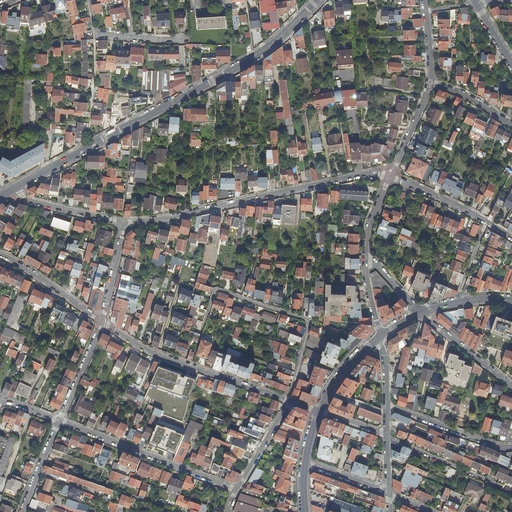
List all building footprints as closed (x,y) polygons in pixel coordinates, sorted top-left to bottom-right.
[(66,0),(69,11),(70,16),(78,14),(74,0),(66,0)] [(233,13),(238,13),(238,7),(236,8),(236,4),(236,2),(240,1),(240,2),(246,1),(245,0),(231,0),(232,4),(233,13)] [(264,30),(280,27),(274,0),(265,0),(259,1),(264,30)] [(349,0),(342,0),(343,1),(344,12),(350,11),(349,0)] [(343,1),(339,1),(335,2),(337,15),(344,14),(343,12),(344,12),(343,1)] [(92,5),(94,13),(103,12),(101,4),(92,5)] [(49,5),(42,7),(42,10),(43,11),(45,21),(58,18),(55,6),(50,7),(49,5)] [(148,20),(151,20),(150,6),(143,7),(144,19),(147,19),(146,15),(147,15),(148,20)] [(494,20),(500,18),(500,11),(498,7),(495,8),(494,6),(490,8),(491,10),(494,16),(492,17),(494,20)] [(30,7),(22,7),(21,18),(20,22),(29,22),(30,13),(30,12),(30,7)] [(125,8),(125,7),(110,10),(111,16),(112,22),(118,21),(117,18),(126,17),(125,8)] [(411,8),(407,8),(401,8),(401,10),(401,20),(408,19),(407,15),(412,15),(411,8)] [(467,15),(468,15),(466,8),(460,8),(461,14),(459,14),(458,23),(467,24),(467,15)] [(500,18),(499,20),(508,21),(509,11),(501,10),(501,13),(500,11),(500,18)] [(45,21),(43,11),(34,14),(30,13),(29,22),(29,25),(36,23),(36,24),(45,21)] [(157,26),(157,28),(168,26),(168,24),(170,23),(171,26),(170,11),(157,13),(157,19),(157,26)] [(332,11),(323,12),(325,27),(334,25),(332,11)] [(6,26),(11,26),(15,27),(15,26),(16,17),(16,14),(15,13),(13,13),(13,14),(12,17),(7,16),(6,26)] [(186,22),(185,13),(175,13),(175,23),(180,23),(180,22),(186,22)] [(258,13),(249,14),(251,28),(256,28),(256,27),(260,26),(258,13)] [(238,14),(233,15),(233,28),(237,27),(236,19),(239,19),(239,23),(242,23),(242,24),(244,24),(244,22),(246,22),(246,14),(238,14)] [(70,18),(72,25),(82,23),(81,19),(75,20),(75,18),(75,16),(70,17),(70,18)] [(104,18),(106,27),(113,26),(112,22),(111,16),(104,18)] [(197,18),(198,30),(227,28),(226,20),(227,20),(227,19),(226,19),(226,16),(197,18)] [(417,26),(419,26),(423,26),(422,25),(422,19),(413,19),(414,27),(416,27),(416,28),(417,28),(417,26)] [(441,28),(449,29),(449,26),(450,26),(450,20),(439,20),(439,28),(441,28)] [(82,23),(72,25),(73,33),(83,32),(86,31),(85,23),(82,23)] [(299,40),(300,48),(306,47),(303,27),(299,30),(295,34),(296,38),(296,40),(299,40)] [(441,39),(449,39),(449,36),(452,36),(453,29),(449,29),(441,28),(441,39)] [(312,35),(314,46),(326,44),(324,30),(315,32),(315,34),(312,35)] [(415,39),(414,30),(404,30),(404,40),(415,39)] [(86,37),(86,38),(84,38),(83,36),(83,32),(73,33),(75,40),(81,40),(89,39),(88,37),(86,37)] [(81,51),(87,51),(86,42),(89,42),(90,41),(90,39),(89,39),(81,40),(81,45),(81,50),(81,51)] [(441,39),(439,39),(439,44),(441,44),(441,50),(448,50),(448,42),(451,42),(451,39),(449,39),(441,39)] [(108,40),(99,40),(98,49),(103,49),(103,52),(107,52),(108,40)] [(81,45),(64,45),(64,55),(75,55),(74,50),(81,50),(81,45)] [(406,45),(406,50),(406,56),(415,56),(415,45),(406,45)] [(272,65),(285,63),(283,51),(283,46),(276,51),(271,55),(272,65)] [(144,61),(145,48),(131,47),(131,49),(130,60),(144,61)] [(352,47),(350,48),(340,49),(335,49),(337,63),(353,62),(352,47)] [(131,49),(125,48),(125,51),(117,50),(117,54),(116,62),(130,63),(130,60),(131,49)] [(149,49),(149,58),(163,58),(164,50),(149,49)] [(180,51),(164,50),(163,58),(179,59),(180,51)] [(285,63),(294,62),(292,50),(283,51),(285,63)] [(216,58),(216,61),(230,61),(230,51),(216,51),(216,58)] [(36,63),(39,64),(41,64),(46,64),(47,54),(45,54),(33,53),(33,64),(36,65),(36,63)] [(81,75),(92,77),(93,74),(87,73),(88,73),(88,61),(87,61),(87,53),(83,53),(83,61),(81,61),(81,75)] [(494,64),(496,53),(493,53),(493,55),(488,54),(488,55),(487,64),(494,64)] [(116,62),(117,54),(107,54),(106,61),(106,69),(116,69),(116,64),(116,62)] [(264,59),(265,88),(270,87),(274,87),(272,65),(271,55),(268,57),(264,59)] [(307,57),(296,58),(297,73),(309,72),(307,57)] [(446,65),(452,65),(452,57),(441,58),(441,68),(446,68),(446,67),(446,65)] [(203,65),(202,68),(217,68),(216,61),(216,58),(202,58),(203,65)] [(389,71),(401,72),(402,63),(390,62),(389,71)] [(201,78),(201,65),(193,65),(193,82),(197,80),(201,78)] [(255,76),(255,66),(255,65),(244,71),(241,73),(241,82),(241,98),(241,109),(247,108),(247,80),(250,80),(250,88),(256,88),(255,76)] [(255,76),(260,76),(260,74),(264,74),(263,65),(255,66),(255,76)] [(456,80),(463,80),(464,67),(456,67),(456,80)] [(143,75),(142,89),(162,89),(163,71),(146,70),(146,71),(143,71),(143,75)] [(186,86),(186,71),(174,72),(174,79),(175,79),(175,81),(170,83),(169,95),(175,92),(186,86)] [(408,78),(397,77),(396,80),(395,88),(407,89),(408,78)] [(394,81),(395,80),(384,78),(383,86),(390,87),(391,81),(394,81)] [(508,79),(501,78),(499,87),(499,90),(506,92),(508,79)] [(217,86),(217,99),(220,99),(220,100),(226,100),(226,98),(226,82),(226,81),(222,83),(217,86)] [(276,119),(286,118),(292,118),(291,114),(291,108),(287,87),(287,81),(280,81),(284,110),(276,111),(276,119)] [(226,98),(236,98),(236,82),(226,82),(226,98)] [(31,91),(37,91),(37,85),(31,85),(25,84),(21,137),(28,138),(31,91)] [(109,92),(107,92),(103,91),(104,88),(96,86),(96,90),(97,91),(98,91),(99,91),(99,97),(106,98),(106,99),(105,99),(104,103),(108,103),(109,92)] [(266,106),(275,105),(275,101),(274,87),(270,87),(270,91),(266,92),(266,106)] [(490,90),(485,90),(484,94),(484,99),(490,103),(497,104),(499,90),(499,87),(495,87),(494,93),(490,92),(490,90)] [(322,110),(321,108),(321,105),(327,104),(327,102),(336,101),(334,91),(321,94),(320,88),(313,89),(315,101),(315,104),(316,110),(322,110)] [(344,108),(353,107),(357,107),(356,94),(356,93),(355,88),(341,90),(344,108)] [(64,92),(64,90),(53,90),(52,101),(57,102),(57,100),(63,100),(64,92)] [(445,102),(448,93),(439,90),(438,93),(437,93),(435,98),(445,102)] [(78,102),(79,93),(75,93),(64,92),(63,100),(74,101),(78,102)] [(357,107),(368,106),(368,101),(367,95),(367,93),(356,94),(357,107)] [(130,105),(130,106),(148,102),(148,97),(141,96),(133,97),(133,94),(129,94),(129,96),(130,103),(130,105)] [(511,96),(502,95),(500,104),(511,106),(511,96)] [(459,106),(462,99),(457,97),(454,104),(459,106)] [(406,114),(408,101),(398,99),(395,112),(404,113),(406,114)] [(184,120),(191,120),(191,119),(192,109),(192,100),(188,102),(187,109),(184,109),(184,120)] [(86,111),(87,103),(78,102),(74,101),(73,105),(77,106),(76,110),(86,111)] [(94,102),(93,105),(97,105),(97,108),(102,108),(101,113),(106,113),(108,103),(104,103),(94,102)] [(122,115),(131,114),(130,106),(130,105),(120,106),(120,111),(122,111),(122,115)] [(455,116),(459,119),(464,108),(459,106),(455,116)] [(429,114),(426,120),(436,124),(441,112),(431,107),(430,111),(431,111),(429,114)] [(68,114),(90,116),(90,112),(86,111),(76,110),(63,109),(62,109),(56,108),(55,121),(59,121),(60,111),(63,111),(63,113),(65,113),(65,112),(68,112),(68,114)] [(191,119),(206,119),(207,109),(192,109),(191,119)] [(395,112),(387,111),(385,120),(389,120),(388,124),(400,126),(401,122),(403,123),(404,113),(395,112)] [(476,119),(477,116),(468,112),(464,122),(473,125),(476,119)] [(101,116),(92,115),(91,123),(100,124),(101,116)] [(180,117),(170,116),(169,124),(169,133),(179,134),(180,117)] [(286,118),(288,133),(294,132),(292,118),(286,118)] [(473,125),(468,136),(478,140),(474,150),(479,151),(480,148),(486,135),(492,119),(489,118),(487,123),(476,119),(473,125)] [(497,122),(492,119),(486,135),(493,138),(497,128),(499,123),(497,122)] [(72,135),(74,136),(76,136),(77,122),(67,121),(66,130),(66,132),(72,133),(72,135)] [(77,122),(76,136),(75,142),(75,147),(81,143),(83,127),(90,128),(90,123),(77,122)] [(159,133),(169,133),(169,124),(159,123),(159,133)] [(502,124),(499,123),(497,128),(498,129),(494,137),(501,140),(501,139),(505,132),(500,129),(502,124)] [(419,135),(421,136),(420,140),(430,145),(432,141),(435,142),(435,141),(433,140),(434,136),(436,131),(438,132),(439,132),(422,125),(424,126),(422,132),(425,133),(424,136),(419,134),(419,135)] [(389,138),(388,138),(386,145),(377,142),(376,146),(372,147),(372,145),(365,146),(365,144),(360,145),(361,161),(365,160),(365,162),(366,162),(370,161),(371,161),(371,162),(383,161),(383,160),(384,159),(386,159),(387,157),(388,157),(392,149),(393,149),(399,129),(394,128),(394,129),(392,128),(391,133),(389,138)] [(453,146),(456,141),(454,140),(457,133),(457,131),(454,130),(449,141),(448,144),(453,146)] [(511,134),(505,131),(505,132),(501,139),(508,142),(510,136),(511,134)] [(74,142),(74,136),(72,135),(72,133),(66,132),(66,133),(65,142),(74,142)] [(200,133),(191,132),(190,151),(190,154),(192,154),(192,146),(196,146),(195,149),(201,149),(201,139),(196,139),(196,136),(199,136),(200,133)] [(329,138),(326,138),(328,152),(330,153),(335,152),(336,150),(335,149),(338,149),(338,152),(344,151),(341,133),(330,135),(330,136),(330,137),(329,138)] [(121,144),(130,145),(131,135),(129,134),(120,139),(119,144),(121,144)] [(348,138),(348,134),(343,134),(347,160),(352,159),(351,157),(350,149),(348,138)] [(360,142),(355,142),(355,138),(352,135),(348,138),(350,149),(351,157),(352,159),(352,161),(361,161),(360,145),(360,142)] [(320,136),(311,138),(312,142),(313,152),(323,150),(320,136)] [(292,143),(289,144),(291,157),(298,156),(295,140),(291,140),(292,143)] [(156,162),(166,162),(167,155),(168,142),(165,141),(164,143),(166,144),(165,149),(157,149),(156,162)] [(301,144),(301,142),(298,142),(300,154),(308,153),(306,143),(301,144)] [(0,169),(11,176),(45,158),(44,148),(44,144),(25,154),(24,153),(23,154),(23,155),(11,161),(0,155),(0,169)] [(106,154),(106,155),(115,156),(120,157),(121,156),(122,152),(124,152),(125,150),(121,150),(109,148),(108,145),(107,146),(106,154)] [(89,156),(88,157),(87,166),(87,169),(91,169),(91,167),(99,167),(100,156),(89,156)] [(407,172),(422,178),(428,165),(413,158),(407,172)] [(136,162),(136,163),(135,176),(147,177),(148,163),(136,162)] [(503,174),(508,177),(510,173),(511,174),(511,171),(511,169),(511,167),(509,165),(510,162),(509,162),(503,174)] [(428,165),(422,178),(426,180),(432,166),(428,165)] [(108,171),(107,176),(115,177),(116,168),(114,168),(104,167),(104,171),(108,171)] [(248,176),(248,168),(235,168),(235,177),(235,189),(235,198),(239,197),(239,192),(240,192),(241,181),(238,181),(238,180),(237,180),(237,181),(237,179),(248,179),(248,176)] [(446,178),(448,173),(443,171),(442,174),(435,170),(431,180),(435,182),(434,185),(436,186),(434,190),(440,192),(442,188),(446,178)] [(59,188),(60,182),(61,171),(56,174),(53,176),(51,185),(49,195),(58,197),(58,196),(59,188)] [(72,174),(67,173),(67,175),(63,175),(62,182),(62,184),(63,184),(70,185),(72,174)] [(457,200),(465,184),(458,180),(459,179),(453,176),(451,180),(446,178),(442,188),(454,193),(452,198),(457,200)] [(235,177),(229,177),(226,177),(220,177),(220,189),(235,189),(235,177)] [(267,177),(258,177),(258,185),(258,187),(268,187),(268,180),(267,177)] [(176,190),(186,191),(187,179),(177,178),(176,190)] [(475,198),(480,187),(469,182),(464,193),(475,198)] [(36,192),(44,193),(46,184),(41,183),(38,188),(36,192)] [(484,194),(488,185),(484,183),(476,201),(480,203),(484,194)] [(44,199),(48,200),(49,195),(51,185),(46,184),(44,193),(43,195),(41,199),(44,199)] [(489,199),(491,199),(492,198),(497,186),(495,184),(494,185),(494,186),(489,184),(488,185),(484,194),(490,197),(489,199)] [(33,197),(36,192),(38,188),(35,185),(31,188),(27,190),(28,196),(33,197)] [(203,192),(199,192),(199,195),(199,204),(199,206),(204,204),(204,199),(209,199),(209,192),(209,189),(209,186),(204,186),(203,192)] [(216,189),(213,189),(213,192),(209,192),(209,199),(213,199),(213,202),(217,202),(217,188),(216,188),(216,189)] [(368,191),(352,190),(340,189),(340,192),(340,198),(368,200),(368,191)] [(83,202),(90,203),(91,194),(91,191),(84,190),(84,192),(83,200),(83,202)] [(74,191),(73,199),(83,200),(84,192),(74,191)] [(331,201),(339,202),(340,198),(340,192),(332,191),(331,201)] [(328,207),(329,194),(318,194),(317,207),(319,207),(319,210),(319,211),(326,211),(326,210),(327,207),(328,207)] [(511,200),(511,199),(511,194),(510,194),(506,201),(503,208),(506,210),(507,209),(508,209),(509,208),(508,207),(511,201),(511,200)] [(153,195),(151,195),(151,198),(145,198),(143,208),(154,209),(156,199),(156,197),(157,196),(156,196),(155,196),(153,195)] [(114,198),(115,197),(102,196),(102,200),(101,207),(113,208),(114,198)] [(163,199),(156,197),(156,199),(154,209),(163,211),(164,207),(165,205),(162,204),(163,201),(163,199)] [(123,209),(124,199),(114,198),(113,208),(123,209)] [(272,217),(272,219),(281,220),(282,208),(275,208),(275,206),(278,206),(279,198),(275,199),(274,201),(272,217)] [(312,199),(302,198),(301,210),(311,210),(312,199)] [(500,207),(502,208),(505,202),(498,199),(495,203),(490,214),(494,216),(497,210),(498,211),(500,207)] [(264,201),(262,216),(272,217),(274,201),(268,201),(269,200),(264,201)] [(177,204),(165,201),(165,205),(164,207),(176,209),(177,204)] [(256,207),(255,216),(262,217),(262,216),(264,201),(261,202),(260,207),(256,207)] [(484,214),(489,216),(490,214),(495,203),(493,202),(492,205),(489,204),(487,207),(484,214)] [(7,212),(12,215),(14,212),(17,207),(11,203),(5,212),(6,213),(7,212)] [(14,212),(21,216),(27,206),(24,205),(19,204),(17,207),(14,212)] [(281,220),(281,223),(288,224),(296,225),(298,205),(282,204),(282,208),(281,220)] [(393,221),(394,219),(399,221),(401,213),(392,210),(393,207),(386,204),(382,215),(383,216),(382,219),(389,221),(389,220),(393,221)] [(429,206),(423,204),(419,213),(425,215),(429,206)] [(246,209),(245,215),(253,216),(254,214),(253,214),(253,211),(254,211),(255,207),(247,206),(246,209)] [(425,215),(424,218),(428,220),(429,217),(431,218),(435,208),(433,207),(429,206),(425,215)] [(344,223),(358,224),(359,215),(350,215),(350,211),(350,210),(345,210),(344,223)] [(439,215),(440,213),(436,212),(435,214),(434,213),(429,225),(432,226),(433,224),(436,225),(436,224),(439,215)] [(200,223),(203,224),(209,225),(211,215),(212,213),(207,214),(201,215),(200,223)] [(190,244),(196,245),(197,241),(198,234),(199,228),(200,223),(201,215),(197,216),(195,227),(196,227),(195,230),(194,231),(194,233),(190,233),(189,241),(191,242),(190,244)] [(221,217),(211,215),(209,225),(209,226),(219,228),(221,217)] [(441,226),(444,217),(439,215),(436,224),(441,226)] [(242,219),(239,218),(232,216),(232,217),(230,224),(230,225),(239,227),(237,236),(241,237),(243,225),(245,216),(242,216),(242,219)] [(450,218),(445,216),(444,217),(441,226),(446,229),(450,218)] [(70,223),(54,217),(51,225),(68,231),(70,223)] [(188,221),(182,219),(181,224),(179,232),(187,234),(188,231),(191,221),(191,218),(188,218),(188,221)] [(446,229),(451,231),(455,221),(455,220),(450,218),(446,229)] [(458,233),(460,233),(462,227),(465,220),(461,218),(460,223),(456,232),(458,233)] [(392,225),(392,223),(393,221),(389,220),(389,221),(382,219),(381,223),(380,223),(378,228),(391,232),(396,234),(398,228),(393,226),(394,225),(392,225)] [(3,230),(11,234),(15,226),(9,222),(10,221),(9,220),(7,224),(3,230)] [(76,220),(73,229),(83,232),(84,229),(85,223),(76,220)] [(84,229),(92,231),(94,224),(90,223),(91,221),(86,220),(85,223),(84,229)] [(451,231),(450,231),(456,233),(456,232),(460,223),(455,221),(451,231)] [(474,224),(470,234),(475,236),(478,229),(479,226),(474,224)] [(328,225),(327,232),(337,233),(338,225),(328,225)] [(246,226),(245,235),(252,237),(254,227),(246,226)] [(51,237),(54,232),(41,227),(39,231),(50,236),(50,237),(51,237)] [(208,230),(202,229),(200,228),(198,234),(197,241),(198,241),(199,240),(206,241),(208,230)] [(220,239),(227,240),(230,229),(226,228),(226,229),(222,229),(220,239)] [(389,239),(391,232),(378,228),(377,233),(384,235),(383,237),(389,239)] [(406,246),(410,248),(411,246),(413,241),(409,239),(410,236),(412,232),(403,228),(399,238),(404,240),(402,244),(406,246)] [(500,242),(505,244),(507,240),(498,235),(487,228),(486,232),(485,235),(491,238),(491,239),(500,242)] [(100,229),(96,244),(101,246),(108,248),(112,232),(100,229)] [(164,230),(159,229),(157,239),(168,241),(169,236),(170,230),(165,229),(164,230)] [(125,244),(131,246),(133,236),(135,234),(132,231),(127,235),(125,244)] [(157,233),(148,231),(145,243),(149,244),(151,237),(156,239),(157,233)] [(321,235),(320,235),(320,232),(318,232),(316,233),(316,239),(317,241),(320,241),(320,243),(320,244),(325,245),(326,233),(322,232),(321,235)] [(349,233),(349,236),(349,244),(359,244),(359,241),(359,238),(359,234),(349,233)] [(458,233),(456,239),(461,241),(467,242),(469,237),(468,236),(460,233),(458,233)] [(27,240),(28,238),(21,234),(14,246),(21,251),(27,240)] [(9,237),(4,245),(11,249),(15,241),(9,237)] [(77,252),(79,241),(72,239),(69,250),(77,252)] [(185,251),(187,240),(179,239),(176,249),(185,251)] [(500,242),(491,239),(489,245),(496,248),(497,245),(504,248),(504,247),(505,244),(500,242)] [(25,256),(32,243),(27,240),(21,251),(17,257),(20,259),(22,255),(25,256)] [(45,241),(44,240),(40,249),(42,250),(45,251),(49,242),(46,241),(45,241)] [(415,254),(417,255),(421,245),(415,242),(413,241),(411,246),(416,249),(415,252),(416,253),(415,254)] [(461,241),(458,249),(459,250),(467,253),(470,244),(468,243),(467,242),(461,241)] [(90,260),(94,244),(89,242),(84,258),(88,259),(90,260)] [(343,244),(332,243),(331,252),(335,253),(335,254),(342,254),(343,244)] [(131,254),(133,246),(131,246),(125,244),(124,248),(123,252),(131,254)] [(348,252),(350,252),(358,253),(359,244),(349,244),(348,252)] [(113,249),(108,248),(101,246),(100,248),(105,250),(104,254),(106,254),(106,253),(112,255),(113,249)] [(161,247),(156,246),(156,247),(151,261),(156,263),(163,266),(167,254),(164,253),(163,255),(159,254),(161,247)] [(502,252),(488,247),(486,253),(494,256),(497,257),(499,254),(501,255),(502,252)] [(46,264),(45,265),(50,268),(51,265),(47,263),(51,254),(45,251),(42,250),(37,259),(46,264)] [(456,256),(454,255),(453,257),(464,262),(466,256),(470,258),(472,255),(467,253),(459,250),(456,256)] [(58,259),(56,264),(55,267),(63,270),(64,267),(66,260),(67,257),(68,253),(61,251),(59,254),(58,258),(58,259)] [(264,267),(269,268),(272,254),(266,253),(264,267)] [(172,254),(170,262),(177,264),(177,263),(179,257),(174,255),(172,254)] [(41,265),(42,263),(28,255),(27,255),(23,261),(27,263),(28,262),(39,268),(41,265)] [(492,265),(497,267),(498,263),(492,261),(493,259),(485,256),(483,262),(492,265)] [(359,258),(351,257),(345,257),(345,269),(350,269),(359,269),(359,258)] [(133,259),(127,258),(124,270),(131,272),(133,259)] [(453,259),(451,266),(449,269),(454,271),(458,273),(462,263),(453,259)] [(74,261),(71,260),(69,260),(69,261),(66,260),(64,267),(72,270),(74,261)] [(408,276),(408,277),(411,279),(409,284),(412,285),(418,271),(418,270),(414,269),(417,261),(415,260),(412,267),(408,276)] [(81,271),(82,264),(74,261),(72,270),(70,274),(79,277),(81,271)] [(285,271),(286,261),(277,261),(277,266),(282,267),(281,271),(285,271)] [(90,283),(93,284),(98,268),(97,268),(99,264),(92,262),(91,266),(93,267),(93,270),(94,270),(90,283)] [(303,268),(296,268),(295,276),(306,276),(307,262),(304,262),(303,268)] [(479,262),(477,267),(480,268),(484,269),(488,271),(490,267),(491,268),(492,265),(483,262),(482,263),(479,262)] [(45,265),(42,263),(41,265),(42,265),(40,269),(48,273),(49,271),(50,272),(52,269),(50,268),(45,265)] [(99,263),(98,268),(93,284),(93,285),(98,287),(103,270),(108,271),(109,267),(100,264),(99,263)] [(205,285),(210,267),(202,264),(196,282),(205,285)] [(246,266),(237,264),(235,270),(235,272),(238,272),(237,276),(234,275),(233,279),(232,282),(242,285),(246,266)] [(408,276),(412,267),(406,265),(402,274),(408,276)] [(0,273),(0,278),(7,281),(11,271),(2,268),(0,273)] [(480,280),(484,269),(480,268),(479,268),(479,270),(479,271),(479,272),(476,278),(469,276),(466,285),(469,286),(470,285),(478,287),(480,280)] [(511,272),(511,269),(508,268),(507,271),(503,282),(500,291),(503,291),(505,291),(507,285),(511,272)] [(235,273),(233,272),(231,272),(223,270),(222,277),(233,279),(234,275),(235,273)] [(7,281),(15,285),(16,284),(19,275),(11,271),(7,281)] [(80,277),(82,276),(83,272),(81,271),(79,277),(76,287),(83,290),(86,281),(80,279),(80,277)] [(384,289),(393,289),(376,271),(370,274),(373,289),(384,289)] [(412,285),(411,287),(424,292),(431,276),(418,271),(412,285)] [(449,282),(454,284),(456,280),(461,282),(464,275),(458,273),(454,271),(449,282)] [(489,271),(486,282),(482,291),(488,291),(492,278),(493,278),(490,277),(492,272),(489,271)] [(118,288),(115,301),(113,310),(120,312),(116,325),(121,328),(129,301),(131,302),(129,311),(134,313),(143,284),(129,280),(130,276),(122,274),(118,273),(116,282),(115,288),(118,288)] [(355,284),(355,275),(347,274),(347,283),(355,284)] [(16,284),(17,285),(19,285),(20,286),(24,277),(19,275),(16,284)] [(503,282),(492,278),(488,291),(494,291),(500,291),(503,282)] [(25,279),(20,290),(27,293),(32,282),(25,279)] [(153,279),(150,288),(155,290),(156,289),(159,280),(153,279)] [(252,279),(250,285),(249,290),(248,292),(253,294),(254,292),(254,291),(255,285),(256,283),(256,281),(256,280),(252,279)] [(486,282),(480,280),(478,287),(476,291),(478,291),(482,291),(486,282)] [(207,291),(208,291),(210,292),(211,287),(205,285),(196,282),(194,287),(207,291)] [(272,289),(270,300),(281,302),(283,287),(277,286),(278,283),(273,282),(272,287),(272,289)] [(435,284),(429,282),(423,295),(430,297),(435,284)] [(448,287),(444,285),(443,286),(436,283),(435,284),(430,297),(429,302),(436,299),(444,297),(448,287)] [(357,291),(356,285),(325,284),(325,288),(325,294),(325,296),(328,296),(328,301),(325,301),(325,305),(325,308),(324,314),(324,315),(342,316),(342,306),(342,305),(343,301),(358,302),(358,297),(357,296),(357,292),(357,291)] [(459,288),(454,286),(449,284),(448,287),(444,297),(447,296),(450,295),(455,294),(457,293),(459,288)] [(8,286),(5,285),(0,297),(0,303),(7,306),(8,303),(12,292),(6,290),(8,286)] [(104,288),(98,287),(93,285),(88,305),(90,307),(93,309),(96,311),(99,310),(104,288)] [(172,301),(174,294),(170,293),(173,286),(170,285),(166,299),(172,301)] [(266,287),(255,285),(254,291),(254,292),(253,294),(253,296),(263,299),(265,288),(266,287)] [(184,301),(187,290),(181,288),(178,299),(184,301)] [(263,299),(270,300),(272,289),(265,288),(263,299)] [(29,299),(35,302),(39,291),(34,289),(29,299)] [(389,309),(387,304),(386,305),(384,298),(385,297),(384,289),(373,289),(375,300),(379,313),(381,321),(385,323),(390,319),(396,316),(391,307),(389,309)] [(39,291),(35,302),(41,305),(46,294),(42,293),(43,291),(41,290),(41,292),(39,291)] [(193,293),(193,292),(187,290),(184,301),(183,301),(190,303),(191,298),(192,295),(193,293)] [(193,293),(192,295),(195,296),(194,299),(191,298),(189,305),(197,307),(200,295),(193,293)] [(221,294),(218,293),(217,299),(224,301),(226,302),(228,298),(228,296),(225,296),(225,297),(220,296),(221,294)] [(51,297),(52,296),(46,294),(41,305),(46,308),(47,306),(51,297)] [(8,319),(6,324),(10,326),(13,324),(23,301),(22,296),(18,295),(14,305),(8,303),(7,306),(12,308),(11,312),(8,319)] [(293,308),(300,308),(300,302),(302,303),(302,297),(294,296),(294,298),(293,298),(293,305),(293,308)] [(407,305),(399,296),(397,298),(399,300),(395,304),(395,305),(391,307),(396,316),(402,313),(406,311),(407,305)] [(56,304),(57,300),(51,297),(47,306),(53,308),(56,304)] [(230,317),(231,317),(233,309),(230,308),(233,299),(228,298),(226,302),(226,303),(223,313),(225,314),(224,318),(229,320),(230,317)] [(216,301),(214,301),(212,306),(222,309),(224,303),(216,301)] [(358,317),(362,317),(361,305),(367,306),(365,302),(358,302),(343,301),(342,305),(350,305),(350,308),(351,308),(351,312),(350,312),(350,317),(358,317)] [(60,321),(66,308),(56,304),(53,308),(49,318),(55,321),(56,320),(60,321)] [(164,307),(156,304),(151,317),(160,319),(164,307)] [(319,313),(321,313),(324,314),(325,308),(325,305),(319,304),(319,306),(314,306),(313,315),(319,316),(319,313)] [(194,319),(195,315),(194,315),(197,307),(189,305),(188,308),(191,309),(188,317),(192,318),(194,319)] [(166,321),(169,312),(165,311),(166,307),(164,306),(164,307),(160,319),(166,321)] [(231,317),(239,320),(241,314),(243,309),(235,306),(233,309),(231,317)] [(241,314),(245,316),(246,313),(253,316),(255,313),(256,310),(244,306),(243,309),(241,314)] [(482,321),(475,318),(472,324),(485,329),(489,318),(492,309),(494,306),(487,306),(483,315),(486,316),(486,318),(484,323),(483,323),(482,321)] [(459,316),(464,316),(463,308),(454,310),(450,311),(441,313),(439,314),(437,320),(448,329),(452,324),(450,322),(454,317),(459,315),(459,316)] [(2,317),(8,319),(11,312),(5,309),(2,317)] [(140,321),(143,310),(140,309),(139,314),(136,313),(131,328),(137,330),(139,323),(140,321)] [(473,309),(465,310),(466,318),(474,317),(473,309)] [(489,318),(495,320),(496,317),(498,311),(492,309),(489,318)] [(111,316),(110,321),(116,325),(120,312),(113,310),(112,316),(111,316)] [(140,321),(144,322),(148,312),(143,310),(140,321)] [(180,313),(174,311),(170,322),(176,324),(180,313)] [(77,318),(78,317),(68,312),(63,322),(73,327),(77,318)] [(261,315),(260,315),(267,318),(267,320),(274,323),(276,317),(264,312),(263,313),(262,313),(261,315)] [(186,315),(180,313),(176,324),(182,326),(186,316),(186,315)] [(260,315),(261,315),(255,313),(253,316),(252,320),(256,321),(258,322),(260,315)] [(288,322),(289,322),(290,317),(287,317),(287,316),(280,314),(277,321),(282,323),(287,325),(288,322)] [(342,316),(324,315),(323,324),(327,326),(328,319),(335,320),(335,321),(341,321),(342,316)] [(129,316),(124,331),(125,331),(128,333),(132,317),(129,316)] [(182,327),(188,330),(190,323),(192,318),(188,317),(186,316),(182,326),(182,327)] [(495,359),(501,362),(506,349),(511,332),(511,323),(496,317),(495,320),(486,345),(485,346),(498,350),(495,359)] [(77,318),(73,327),(78,330),(83,321),(77,318)] [(88,324),(89,323),(83,320),(83,321),(78,330),(78,331),(81,332),(79,335),(80,335),(76,343),(78,344),(80,341),(88,324)] [(254,326),(256,321),(252,320),(250,325),(248,331),(253,333),(255,326),(254,326)] [(465,327),(467,322),(464,321),(462,322),(457,329),(453,326),(454,325),(453,323),(452,324),(448,329),(454,333),(459,337),(465,327)] [(293,327),(294,324),(289,322),(288,322),(287,325),(282,323),(280,329),(288,332),(290,326),(293,327)] [(408,327),(408,336),(414,338),(418,322),(412,325),(408,327)] [(431,331),(432,328),(429,326),(426,323),(422,337),(420,337),(419,337),(419,339),(414,338),(412,347),(419,348),(418,356),(417,357),(416,357),(414,366),(423,368),(424,361),(425,359),(425,357),(426,352),(431,331)] [(88,324),(80,341),(85,343),(86,340),(87,340),(93,327),(89,325),(88,324)] [(349,334),(363,339),(368,334),(372,332),(373,328),(372,325),(361,324),(349,333),(349,334)] [(159,344),(161,337),(159,337),(162,328),(160,327),(161,326),(158,325),(157,326),(158,327),(155,335),(152,345),(158,347),(159,344)] [(306,328),(299,325),(296,334),(303,336),(306,328)] [(310,334),(318,337),(319,335),(318,334),(320,329),(312,326),(310,329),(309,334),(310,334)] [(232,337),(237,339),(240,329),(236,327),(232,337)] [(399,335),(405,345),(407,344),(404,339),(408,336),(408,327),(403,330),(398,333),(399,335)] [(469,330),(465,327),(459,337),(461,339),(463,341),(469,330)] [(12,339),(15,332),(4,328),(2,334),(7,336),(12,339)] [(288,332),(280,329),(278,334),(301,342),(302,337),(288,332)] [(473,333),(469,330),(463,341),(468,344),(473,334),(473,333)] [(437,332),(431,331),(426,352),(432,354),(435,341),(437,332)] [(16,342),(17,342),(21,334),(15,332),(12,339),(12,340),(16,342)] [(103,334),(98,344),(106,348),(110,338),(106,336),(103,334)] [(307,341),(322,347),(324,340),(318,337),(310,334),(307,341)] [(363,339),(349,334),(347,339),(350,340),(349,343),(346,340),(340,338),(338,345),(341,347),(351,350),(355,346),(358,343),(363,339)] [(478,336),(473,334),(468,344),(472,348),(478,336)] [(481,341),(482,338),(480,337),(481,334),(479,334),(478,336),(472,348),(474,349),(477,351),(478,347),(481,341)] [(400,348),(404,347),(406,347),(405,345),(399,335),(389,341),(388,346),(389,354),(399,348),(400,348)] [(179,338),(172,336),(169,347),(175,349),(178,341),(179,338)] [(16,342),(12,340),(11,343),(7,353),(16,357),(18,351),(13,349),(14,346),(16,342)] [(210,350),(212,343),(206,341),(206,340),(205,340),(205,341),(201,340),(197,354),(203,357),(202,358),(206,360),(210,350)] [(274,340),(272,345),(272,346),(275,347),(273,351),(276,353),(282,355),(284,355),(287,345),(274,340)] [(175,349),(175,351),(186,354),(189,345),(178,341),(175,349)] [(338,345),(327,341),(319,362),(332,367),(339,351),(341,347),(338,345)] [(431,355),(433,356),(434,354),(435,355),(436,353),(437,354),(440,344),(437,344),(438,342),(435,341),(432,354),(431,355)] [(112,358),(117,361),(120,355),(123,348),(110,342),(106,350),(114,353),(112,358)] [(18,348),(14,346),(13,349),(18,351),(20,352),(23,345),(20,344),(18,348)] [(78,344),(75,350),(83,353),(84,350),(79,347),(80,345),(78,344)] [(437,357),(441,358),(445,345),(440,344),(437,354),(437,357)] [(16,362),(21,365),(25,357),(22,355),(23,352),(26,353),(29,347),(23,345),(20,352),(16,362)] [(58,357),(60,353),(48,347),(46,351),(55,355),(58,357)] [(305,347),(302,355),(316,360),(319,353),(305,347)] [(406,374),(408,364),(412,347),(406,347),(404,347),(400,365),(390,364),(391,370),(391,372),(395,372),(406,374)] [(187,359),(191,361),(194,352),(195,350),(190,348),(187,359)] [(501,362),(500,363),(510,367),(511,362),(511,361),(511,359),(511,351),(506,349),(501,362)] [(217,354),(218,352),(210,350),(206,360),(204,365),(212,368),(216,359),(217,354)] [(75,351),(70,360),(75,363),(80,353),(75,351)] [(459,378),(468,381),(472,367),(464,364),(465,361),(458,358),(458,356),(447,352),(444,360),(447,361),(446,364),(454,367),(453,370),(461,373),(459,378)] [(240,365),(239,364),(229,361),(231,355),(227,353),(225,356),(224,359),(220,371),(222,372),(224,368),(237,373),(240,365)] [(217,354),(216,359),(212,368),(216,370),(220,371),(224,359),(225,356),(217,354)] [(45,368),(51,371),(58,357),(55,355),(53,360),(50,358),(45,368)] [(116,371),(120,373),(127,358),(120,355),(117,361),(115,366),(118,368),(116,371)] [(125,368),(134,373),(136,370),(141,359),(132,355),(125,368)] [(282,355),(280,359),(290,363),(291,358),(284,355),(282,355)] [(359,364),(368,367),(368,366),(367,365),(368,364),(372,365),(370,368),(381,372),(380,360),(368,355),(365,358),(359,364)] [(145,374),(150,364),(141,359),(136,370),(145,374)] [(30,372),(25,370),(19,383),(17,387),(15,392),(26,398),(37,375),(32,373),(34,368),(39,370),(41,365),(31,360),(28,365),(32,368),(30,372)] [(251,373),(255,363),(250,361),(248,367),(240,365),(237,373),(248,377),(246,380),(248,381),(249,381),(251,373)] [(154,362),(150,370),(156,373),(159,364),(154,362)] [(309,382),(322,387),(324,383),(325,382),(323,382),(325,375),(329,376),(332,372),(320,367),(320,365),(316,363),(315,366),(315,365),(309,382)] [(472,372),(479,374),(481,368),(479,366),(475,363),(472,372)] [(358,373),(367,377),(373,379),(381,383),(381,372),(370,368),(368,367),(359,364),(356,367),(350,374),(357,377),(358,373)] [(413,369),(414,366),(408,364),(406,374),(405,376),(409,377),(411,369),(413,369)] [(420,378),(431,381),(432,377),(433,371),(423,368),(420,378)] [(75,372),(67,369),(64,376),(71,380),(73,377),(75,372)] [(172,369),(170,372),(162,393),(155,408),(163,412),(170,415),(186,380),(187,376),(172,369)] [(406,374),(395,372),(395,386),(402,388),(405,376),(406,374)] [(261,383),(265,384),(266,382),(267,378),(262,377),(251,373),(249,381),(252,382),(253,378),(262,381),(261,383)] [(271,380),(272,375),(267,373),(266,376),(263,375),(262,377),(267,378),(266,382),(269,383),(269,385),(272,386),(272,385),(274,381),(271,380)] [(357,377),(350,374),(349,376),(348,377),(347,378),(360,382),(362,383),(364,384),(367,377),(358,373),(357,377)] [(71,380),(64,376),(60,384),(68,388),(69,385),(71,380)] [(204,389),(216,393),(217,390),(219,382),(216,381),(215,384),(211,382),(208,381),(209,378),(204,377),(203,380),(199,379),(197,386),(205,389),(204,389)] [(289,381),(279,377),(277,382),(287,385),(289,381)] [(442,382),(443,380),(432,377),(431,381),(430,386),(440,389),(441,387),(441,385),(442,382)] [(337,393),(349,397),(357,387),(358,388),(359,386),(358,385),(360,382),(347,378),(343,384),(337,393)] [(89,388),(89,386),(91,383),(89,382),(82,379),(80,383),(89,388)] [(322,387),(309,382),(299,379),(296,388),(295,388),(291,396),(303,401),(311,403),(314,402),(320,391),(322,387)] [(10,384),(7,382),(2,393),(5,395),(7,395),(12,385),(13,382),(11,381),(10,384)] [(217,390),(234,396),(237,387),(231,386),(224,383),(220,381),(219,382),(217,390)] [(287,395),(290,387),(287,385),(277,382),(274,381),(272,385),(285,390),(284,394),(287,395)] [(490,385),(477,381),(473,394),(478,396),(479,394),(487,397),(490,385)] [(448,389),(450,385),(442,382),(441,385),(441,387),(445,388),(443,392),(439,391),(437,399),(436,401),(444,403),(447,394),(448,389)] [(418,387),(416,386),(416,384),(413,383),(412,385),(411,385),(408,399),(406,408),(409,409),(413,410),(414,405),(411,404),(413,394),(415,394),(417,394),(418,387)] [(68,388),(60,384),(59,384),(57,388),(56,387),(54,390),(56,391),(65,395),(66,392),(68,388)] [(495,384),(491,396),(496,397),(497,394),(501,395),(502,394),(505,386),(504,385),(503,387),(495,384)] [(13,398),(15,392),(17,387),(12,385),(7,395),(10,397),(13,398)] [(134,404),(138,396),(139,394),(136,392),(136,390),(134,389),(133,391),(128,389),(129,388),(127,387),(123,396),(133,401),(132,403),(134,404)] [(140,424),(147,408),(148,405),(155,408),(162,393),(149,387),(144,398),(141,406),(140,407),(139,410),(137,414),(135,419),(138,421),(139,421),(139,422),(137,425),(139,426),(140,424)] [(364,388),(361,397),(369,401),(373,391),(364,388)] [(65,395),(56,391),(49,405),(59,409),(62,401),(65,395)] [(260,396),(247,391),(245,397),(249,398),(248,401),(256,404),(260,396)] [(379,415),(382,409),(356,400),(349,397),(337,393),(336,395),(334,397),(344,401),(348,403),(356,406),(360,407),(379,415)] [(444,403),(443,405),(453,408),(452,410),(458,412),(462,398),(447,394),(444,403)] [(511,397),(502,394),(501,395),(499,403),(502,404),(501,407),(506,409),(506,407),(505,407),(506,405),(511,407),(511,397)] [(92,414),(95,407),(83,402),(85,397),(81,395),(73,411),(83,416),(83,417),(89,419),(92,414)] [(418,412),(422,396),(416,395),(414,405),(413,410),(418,412)] [(136,405),(137,406),(138,404),(141,406),(144,398),(142,397),(141,398),(138,396),(134,404),(136,405)] [(399,396),(398,405),(406,408),(408,399),(399,396)] [(427,396),(425,406),(434,409),(436,401),(437,399),(427,396)] [(341,405),(344,401),(334,397),(332,401),(329,407),(330,410),(352,418),(356,406),(348,403),(347,407),(341,405)] [(273,400),(270,409),(274,410),(276,411),(279,402),(273,400)] [(112,419),(107,430),(115,434),(119,425),(112,422),(114,419),(115,419),(118,413),(117,412),(119,410),(121,406),(119,405),(118,406),(117,409),(112,419)] [(192,415),(201,418),(205,408),(198,406),(195,413),(193,412),(192,414),(192,415)] [(271,418),(274,410),(270,409),(263,407),(261,415),(271,418)] [(379,415),(360,407),(358,413),(382,422),(382,415),(379,415)] [(151,417),(150,420),(153,422),(156,415),(160,417),(163,412),(155,408),(154,411),(153,414),(152,414),(151,417)] [(289,416),(306,423),(308,417),(307,413),(303,412),(297,409),(293,410),(289,416)] [(192,414),(183,410),(179,419),(189,423),(190,421),(192,415),(192,414)] [(12,414),(12,413),(6,411),(3,421),(9,423),(12,414)] [(14,424),(17,426),(19,426),(21,422),(25,424),(29,415),(19,411),(17,415),(14,424)] [(147,446),(174,458),(189,423),(179,419),(170,415),(163,412),(160,417),(147,446)] [(17,415),(15,414),(14,415),(12,414),(9,423),(14,425),(14,424),(17,415)] [(89,419),(87,424),(94,427),(98,418),(95,417),(95,415),(92,414),(89,419)] [(392,418),(404,423),(409,426),(412,420),(403,417),(400,416),(400,415),(395,414),(392,416),(392,418)] [(261,415),(259,421),(265,423),(269,424),(271,418),(261,415)] [(101,427),(107,430),(112,419),(106,416),(101,427)] [(289,416),(283,424),(303,432),(304,429),(306,423),(289,416)] [(490,431),(494,419),(486,417),(482,429),(490,432),(490,431)] [(259,421),(251,418),(249,424),(263,429),(265,423),(259,421)] [(494,419),(490,431),(499,434),(503,422),(494,419)] [(499,434),(507,437),(509,430),(511,422),(511,421),(505,419),(503,422),(499,434)] [(351,435),(353,429),(340,425),(326,420),(323,422),(321,427),(317,436),(322,438),(329,441),(331,436),(329,433),(330,433),(332,434),(337,436),(336,437),(340,438),(341,438),(342,438),(344,433),(347,434),(348,434),(350,435),(351,435)] [(45,426),(32,421),(26,436),(39,441),(41,436),(42,436),(45,426)] [(201,432),(203,426),(190,421),(189,423),(174,458),(173,460),(182,463),(190,444),(195,447),(201,431),(201,432)] [(253,431),(261,434),(263,429),(249,424),(246,423),(244,428),(253,431)] [(139,426),(138,429),(145,432),(147,428),(147,427),(140,424),(139,426)] [(282,432),(280,436),(290,439),(300,443),(302,437),(303,433),(303,432),(283,424),(280,428),(291,432),(290,435),(282,432)] [(115,434),(116,435),(119,436),(120,434),(123,427),(119,425),(115,434)] [(137,425),(135,429),(136,429),(135,430),(131,429),(127,439),(132,441),(138,429),(139,426),(137,425)] [(149,439),(154,429),(150,427),(149,429),(147,428),(145,432),(143,436),(149,439)] [(143,436),(145,432),(138,429),(132,441),(140,444),(141,441),(143,436)] [(244,434),(231,429),(229,435),(234,437),(242,440),(244,434)] [(430,430),(429,434),(435,437),(441,439),(442,435),(430,430)] [(399,431),(398,432),(397,436),(404,440),(407,435),(409,436),(410,434),(407,433),(407,434),(399,431)] [(363,445),(372,449),(377,437),(361,432),(358,440),(361,441),(362,437),(365,438),(363,445)] [(448,442),(450,437),(447,435),(444,434),(445,432),(443,432),(442,435),(441,439),(448,442)] [(280,436),(276,434),(274,438),(273,439),(284,443),(285,442),(288,443),(290,439),(280,436)] [(409,436),(408,439),(415,443),(418,437),(410,434),(409,436)] [(81,438),(73,435),(70,443),(69,444),(77,447),(79,443),(81,438)] [(81,435),(81,438),(79,443),(84,445),(83,449),(82,453),(91,456),(93,451),(94,448),(85,444),(87,437),(81,435)] [(1,477),(15,438),(10,436),(9,437),(2,456),(0,461),(0,483),(2,485),(5,478),(1,477)] [(347,447),(350,437),(347,436),(346,439),(344,438),(342,445),(347,447)] [(56,444),(68,448),(69,444),(70,443),(65,441),(66,438),(62,437),(61,440),(57,438),(55,443),(56,444)] [(244,450),(245,450),(248,443),(242,440),(234,437),(231,445),(244,450)] [(415,443),(424,447),(427,441),(418,437),(415,443)] [(436,445),(445,449),(448,442),(441,439),(435,437),(434,439),(431,438),(429,442),(436,445)] [(448,442),(457,446),(460,441),(450,437),(448,442)] [(213,444),(220,447),(221,444),(222,441),(212,438),(208,449),(202,466),(209,469),(212,461),(207,459),(207,458),(208,458),(209,456),(209,457),(212,450),(211,450),(213,444)] [(331,454),(333,442),(329,441),(322,438),(319,450),(331,454)] [(290,439),(288,443),(286,450),(298,454),(299,450),(300,443),(290,439)] [(244,450),(231,445),(227,444),(222,441),(221,444),(231,448),(230,449),(231,450),(229,454),(237,457),(240,459),(244,450)] [(424,447),(425,447),(434,451),(436,445),(429,442),(427,441),(424,447)] [(66,454),(68,448),(56,444),(54,450),(60,452),(66,454)] [(102,448),(103,447),(95,444),(94,448),(93,451),(96,452),(100,454),(102,448)] [(358,451),(370,455),(372,449),(363,445),(361,451),(356,449),(356,450),(358,451)] [(434,451),(443,455),(445,449),(436,445),(434,451)] [(202,466),(208,449),(201,446),(197,456),(192,454),(190,461),(202,466)] [(400,454),(409,458),(412,459),(414,455),(411,454),(412,451),(403,447),(400,454)] [(511,460),(506,458),(500,455),(501,453),(496,451),(495,452),(482,447),(481,451),(476,448),(474,453),(511,469),(511,460)] [(454,453),(452,459),(461,463),(464,457),(465,454),(467,450),(465,449),(462,448),(459,455),(454,453)] [(353,462),(358,451),(356,450),(352,449),(348,460),(353,462)] [(445,449),(443,455),(452,459),(454,453),(445,449)] [(296,461),(297,461),(298,457),(298,454),(286,450),(284,456),(296,461)] [(330,462),(333,455),(331,454),(319,450),(318,458),(330,462)] [(399,461),(401,461),(406,464),(409,458),(400,454),(392,450),(392,455),(392,458),(399,461)] [(228,470),(229,470),(233,461),(235,462),(237,457),(229,454),(226,452),(224,457),(225,458),(222,465),(220,464),(220,466),(221,466),(228,470)] [(136,471),(140,461),(123,454),(119,464),(128,468),(127,470),(128,470),(129,468),(136,471)] [(469,459),(470,456),(465,454),(464,457),(461,463),(471,467),(473,461),(469,459)] [(104,468),(105,464),(106,461),(107,459),(100,456),(98,459),(96,459),(95,461),(98,462),(96,465),(100,467),(104,468)] [(285,463),(294,466),(296,461),(284,456),(283,459),(286,460),(285,463)] [(480,459),(475,457),(474,458),(474,459),(473,461),(471,467),(480,471),(482,465),(483,463),(479,461),(480,459)] [(70,465),(56,460),(54,464),(68,470),(70,465)] [(74,469),(89,472),(91,463),(76,460),(74,469)] [(34,465),(29,463),(26,462),(24,469),(31,472),(34,465)] [(114,462),(111,471),(112,471),(115,472),(119,464),(114,462)] [(148,476),(151,467),(142,463),(138,474),(147,477),(148,476)] [(221,466),(220,466),(214,463),(211,470),(218,473),(216,477),(220,478),(223,471),(219,470),(221,466)] [(281,473),(290,476),(294,466),(285,463),(281,473)] [(368,467),(355,463),(351,474),(355,475),(364,478),(368,467)] [(67,474),(68,470),(54,464),(52,469),(67,474)] [(489,475),(492,477),(495,471),(491,469),(493,466),(488,464),(486,467),(482,465),(480,471),(489,475)] [(424,472),(408,465),(405,470),(406,471),(421,477),(424,472)] [(43,471),(47,472),(51,474),(54,475),(64,478),(112,495),(113,491),(67,474),(52,469),(45,466),(43,471)] [(151,467),(148,476),(158,480),(162,471),(151,467)] [(453,479),(455,469),(447,467),(445,477),(453,479)] [(248,482),(254,484),(255,485),(264,471),(256,468),(248,482)] [(492,477),(495,479),(496,478),(505,482),(507,476),(502,474),(504,471),(504,470),(500,468),(498,472),(495,471),(492,477)] [(369,469),(366,479),(374,481),(377,471),(369,469)] [(240,475),(234,472),(229,470),(228,470),(224,480),(233,483),(236,482),(238,479),(240,475)] [(129,484),(141,489),(144,482),(133,479),(129,477),(115,472),(112,471),(110,478),(118,481),(120,477),(131,481),(129,484)] [(159,482),(162,483),(168,485),(172,475),(163,471),(159,482)] [(277,471),(275,476),(279,477),(281,478),(288,481),(290,476),(281,473),(278,471),(277,471)] [(421,477),(406,471),(401,483),(416,489),(421,477)] [(20,482),(21,478),(20,478),(10,474),(5,489),(6,489),(4,494),(10,497),(13,492),(16,493),(18,488),(20,489),(21,485),(19,484),(20,483),(22,483),(20,482)] [(325,484),(327,478),(314,474),(311,476),(311,477),(311,478),(316,480),(325,484)] [(195,484),(192,483),(193,481),(191,480),(191,478),(187,476),(184,483),(182,488),(187,490),(188,488),(188,487),(193,489),(195,484)] [(47,478),(43,490),(49,492),(53,481),(47,478)] [(171,478),(166,491),(172,493),(171,495),(178,498),(179,495),(182,488),(184,483),(171,478)] [(286,495),(291,482),(288,481),(281,478),(276,488),(275,490),(286,495)] [(410,497),(416,500),(421,491),(418,490),(416,489),(401,483),(393,479),(393,485),(393,489),(396,492),(400,494),(401,485),(410,488),(413,489),(410,497)] [(205,493),(208,485),(197,480),(194,489),(205,493)] [(325,484),(316,480),(314,486),(316,487),(315,492),(330,497),(332,492),(328,490),(329,485),(325,484)] [(331,480),(329,485),(340,488),(347,491),(349,486),(333,480),(331,480)] [(141,489),(138,497),(143,499),(148,488),(147,487),(149,484),(144,482),(141,489)] [(470,495),(469,496),(474,499),(475,498),(479,500),(483,491),(483,490),(469,483),(465,493),(470,495)] [(251,491),(261,495),(263,488),(255,485),(254,484),(251,491)] [(349,486),(347,491),(358,495),(360,490),(349,486)] [(504,492),(492,486),(491,489),(503,495),(504,492)] [(81,491),(72,487),(68,497),(77,500),(78,496),(81,491)] [(446,488),(441,500),(442,500),(446,502),(442,511),(441,511),(458,511),(461,507),(447,501),(451,491),(446,488)] [(275,511),(277,508),(268,505),(270,498),(261,495),(251,491),(244,489),(240,496),(233,511),(275,511)] [(372,500),(378,501),(385,504),(385,500),(385,498),(360,490),(358,495),(372,500)] [(430,500),(433,496),(421,491),(416,500),(416,501),(423,504),(424,502),(426,502),(428,499),(430,500)] [(48,505),(53,506),(55,502),(51,501),(52,498),(40,493),(37,501),(39,502),(48,505)] [(491,495),(486,493),(481,504),(486,506),(491,495)] [(119,505),(129,508),(132,499),(122,495),(119,505)] [(197,511),(198,511),(201,506),(189,502),(190,500),(179,495),(178,498),(176,504),(190,509),(197,511)] [(292,499),(282,496),(280,500),(277,498),(276,501),(279,502),(289,506),(290,504),(292,499)] [(36,510),(39,502),(37,501),(32,499),(30,504),(29,507),(36,510)] [(65,506),(76,510),(78,503),(67,499),(65,506)] [(354,511),(357,506),(351,504),(335,499),(330,511),(331,511),(354,511)] [(385,504),(378,501),(372,500),(370,505),(373,506),(375,507),(385,510),(385,504)] [(288,507),(289,506),(279,502),(277,509),(287,511),(289,507),(288,507)]
